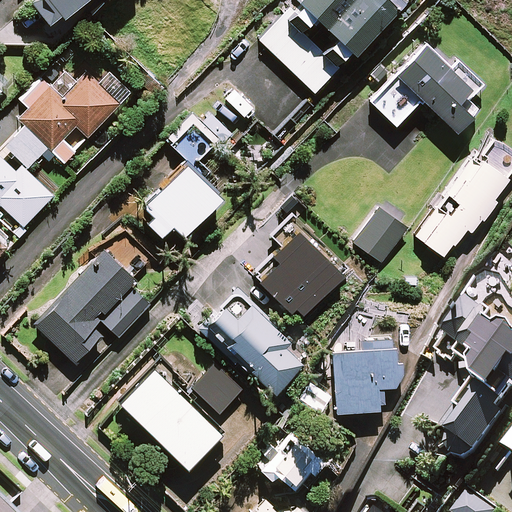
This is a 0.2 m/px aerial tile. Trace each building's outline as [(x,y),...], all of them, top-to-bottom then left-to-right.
[(81,1),(91,12),(103,0),(35,0),(33,2),(54,25),(81,1)] [(186,0),(135,0),(118,18),(159,59),(202,16),(186,0)] [(315,91),(401,0),(295,0),(259,37),(315,91)] [(450,64),(425,40),(370,98),(395,122),(421,95),(455,127),(476,105),(467,95),(481,80),(457,57),(450,64)] [(109,71),(99,81),(88,70),(77,81),(57,62),(22,99),(29,106),(19,116),(26,123),(3,147),(21,165),(16,171),(0,155),(0,247),(6,242),(0,236),(0,201),(0,202),(24,224),(53,193),(26,167),(48,145),(65,161),(81,145),(89,137),(88,135),(119,103),(130,91),(109,71)] [(198,156),(215,137),(193,116),(170,140),(186,156),(145,198),(156,209),(148,216),(162,229),(173,217),(184,228),(221,189),(203,172),(209,166),(198,156)] [(511,165),(511,150),(488,133),(416,232),(444,253),(466,223),(472,228),(495,196),(492,194),(511,165)] [(406,225),(379,205),(353,240),(381,260),(406,225)] [(334,286),(351,270),(331,249),(325,255),(306,236),(311,230),(291,209),(269,230),(280,241),(253,268),(291,306),(297,300),(304,307),(329,281),(334,286)] [(156,294),(106,246),(34,320),(75,360),(104,330),(113,338),(156,294)] [(476,452),(479,449),(511,399),(511,264),(496,254),(479,279),(473,275),(422,353),(436,362),(441,355),(477,378),(444,427),(443,429),(442,433),(441,436),(441,440),(442,443),(443,447),(445,450),(447,452),(450,455),(453,456),(457,458),(460,458),(464,458),(467,458),(471,456),(474,455),(476,452)] [(307,357),(249,296),(235,310),(225,300),(206,317),(273,389),(307,357)] [(394,347),(394,336),(372,337),(373,347),(333,349),(336,408),(378,406),(377,384),(396,383),(398,381),(399,379),(400,376),(401,374),(402,371),(402,369),(402,366),(402,364),(402,361),(401,358),(400,356),(399,354),(398,351),(396,349),(394,347)] [(242,387),(214,361),(192,385),(219,411),(242,387)] [(220,428),(154,363),(121,397),(187,462),(220,428)] [(260,464),(275,478),(277,475),(290,486),(306,468),(311,473),(315,476),(327,462),(290,430),(274,447),(269,443),(262,450),(268,456),(260,464)] [(511,433),(503,446),(511,452),(511,433)] [(497,511),(496,511),(467,490),(452,511),(497,511)] [(288,511),(277,511),(263,499),(252,511),(300,511),(293,506),(288,511)] [(0,511),(11,511),(0,501),(0,511)]
